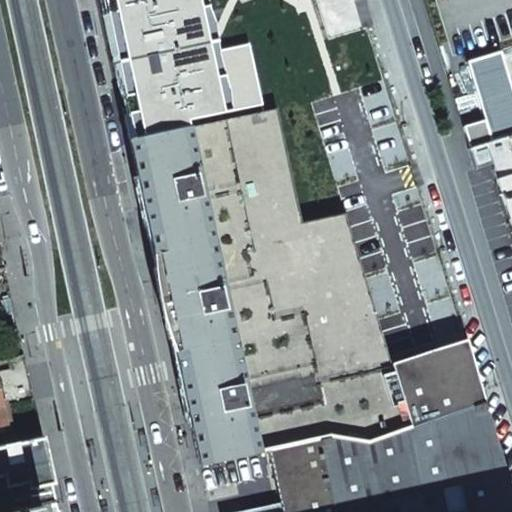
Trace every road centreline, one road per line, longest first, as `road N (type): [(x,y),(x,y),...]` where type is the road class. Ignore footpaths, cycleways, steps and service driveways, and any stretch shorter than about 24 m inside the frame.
road 1 (residential): [(182,511),(69,0)]
road 2 (secondary): [(0,94),(91,511)]
road 3 (residential): [(395,0),(511,395)]
